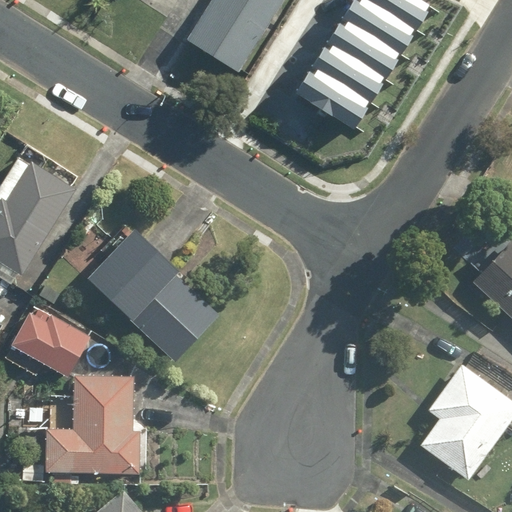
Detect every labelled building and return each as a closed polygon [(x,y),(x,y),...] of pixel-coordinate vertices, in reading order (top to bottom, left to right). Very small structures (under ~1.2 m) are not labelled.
[(205,0),(178,40),(230,77),(283,0),(205,0)] [(346,0),(295,91),(352,123),(421,0),(346,0)] [(0,210),(0,271),(15,281),(22,270),(28,274),(81,188),(23,152),(0,189),(0,195),(6,200),(0,210)] [(145,224),(95,274),(181,361),(226,316),(183,272),(188,268),(145,224)] [(511,325),(511,246),(495,229),(479,245),(490,256),(482,265),(487,270),(472,286),(511,325)] [(50,318),(36,309),(17,340),(73,375),(98,336),(55,310),(50,318)] [(412,448),(458,483),(511,412),(511,409),(457,367),(423,411),(434,420),(412,448)] [(54,425),(53,469),(147,471),(148,424),(137,424),(138,375),(78,374),(77,426),(54,425)] [(22,459),(21,477),(49,480),(50,461),(22,459)] [(149,511),(127,486),(96,511),(149,511)]
